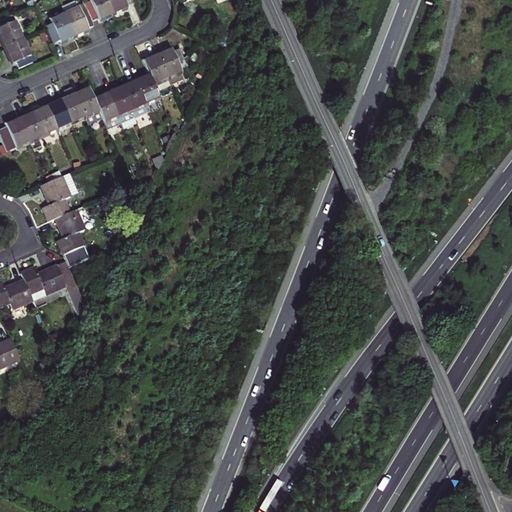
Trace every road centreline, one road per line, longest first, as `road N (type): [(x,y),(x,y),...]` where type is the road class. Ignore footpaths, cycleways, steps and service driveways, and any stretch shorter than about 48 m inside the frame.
road 1 (tertiary): [(489,511),(269,0)]
road 2 (motorway): [(409,0),(212,511)]
road 3 (motorway): [(511,165),(267,511)]
road 4 (motorway): [(373,511),(511,289)]
road 5 (residential): [(0,91),(154,26),(158,0)]
road 6 (motorway): [(416,511),(511,357)]
